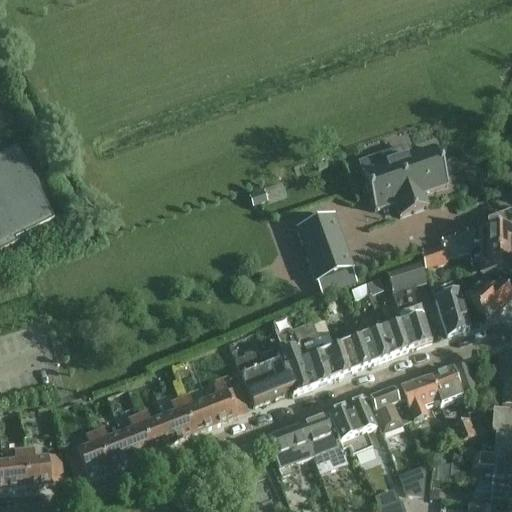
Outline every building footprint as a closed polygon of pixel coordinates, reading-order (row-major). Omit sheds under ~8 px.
[(414,145),(364,162),(368,173),(368,174),(381,211),(402,204),(406,217),(434,208),(430,194),(454,186),(441,148),(418,156),(414,145)] [(0,258),(15,251),(13,247),(52,228),(38,200),(37,193),(34,187),(29,183),(15,155),(0,162),(0,258)] [(264,174),(273,213),(301,206),(292,168),(264,174)] [(262,194),(248,199),(251,209),(266,204),(262,194)] [(364,283),(338,207),(300,221),(326,296),(364,283)] [(474,236),(474,257),(511,255),(511,242),(511,234),(511,217),(485,228),(486,235),(474,236)] [(419,259),(419,261),(423,274),(446,267),(441,252),(439,252),(419,259)] [(511,278),(511,255),(474,257),(475,278),(480,278),(480,280),(511,278)] [(392,298),(412,292),(424,288),(417,268),(405,272),(406,276),(386,283),(392,298)] [(375,283),(364,288),(367,297),(368,300),(380,295),(375,283)] [(484,327),(511,302),(498,287),(484,299),(478,292),(464,304),(484,327)] [(364,288),(349,294),(353,303),(367,297),(364,288)] [(412,292),(392,298),(400,320),(403,328),(413,355),(431,348),(430,347),(419,314),(412,292)] [(445,341),(468,333),(456,297),(433,305),(445,341)] [(403,328),(382,335),(393,362),(413,355),(403,328)] [(382,335),(363,343),(373,370),(393,362),(382,335)] [(363,343),(323,358),(334,385),(373,370),(363,343)] [(303,356),(299,357),(313,393),(334,385),(323,358),(320,349),(303,356)] [(276,361),(271,363),(285,398),(289,396),(291,401),(313,393),(299,357),(298,357),(297,352),(275,360),(276,361)] [(252,411),(285,398),(271,363),(260,367),(256,357),(234,366),(238,375),(252,411)] [(511,411),(511,361),(499,360),(498,370),(504,371),(500,411),(511,411)] [(451,372),(450,372),(461,401),(475,396),(466,368),(452,373),(451,372)] [(450,372),(428,381),(437,407),(438,410),(461,401),(450,372)] [(421,413),(437,407),(428,381),(399,392),(399,393),(407,415),(401,417),(405,428),(411,426),(411,427),(425,422),(421,413)] [(215,400),(203,404),(213,430),(246,418),(236,392),(225,396),(221,386),(212,390),(215,400)] [(399,393),(395,395),(369,405),(375,421),(373,422),(381,440),(401,432),(400,430),(405,428),(401,417),(407,415),(399,393)] [(188,399),(178,403),(192,439),(213,430),(203,404),(191,409),(188,399)] [(173,416),(160,421),(171,447),(192,439),(178,403),(169,407),(173,416)] [(327,421),(335,442),(339,453),(346,451),(352,459),(369,452),(364,438),(374,435),(363,407),(327,421)] [(145,416),(135,420),(150,455),(171,447),(160,421),(149,425),(145,416)] [(485,424),(491,425),(490,439),(493,439),(494,439),(511,440),(511,417),(492,416),(486,416),(485,424)] [(130,433),(118,437),(129,463),(150,455),(135,420),(127,423),(130,433)] [(324,422),(301,430),(308,447),(306,447),(312,461),(318,479),(344,470),(340,457),(335,442),(331,443),(324,422)] [(458,448),(475,441),(466,423),(450,430),(458,448)] [(277,473),(312,461),(306,447),(308,447),(301,430),(265,443),(277,473)] [(103,432),(93,436),(107,472),(129,463),(118,437),(106,442),(103,432)] [(93,436),(86,439),(84,440),(88,449),(64,458),(74,484),(107,472),(93,436)] [(480,451),(479,462),(481,461),(511,464),(511,440),(494,439),(494,440),(493,452),(480,451)] [(32,452),(22,453),(26,491),(62,488),(59,460),(33,462),(32,452)] [(13,465),(1,466),(4,494),(26,491),(22,453),(12,454),(13,465)] [(441,453),(433,455),(436,467),(444,465),(441,453)] [(491,476),(490,486),(511,487),(511,464),(481,461),(479,462),(471,464),(470,473),(491,476)] [(431,470),(430,483),(449,484),(449,467),(431,470)] [(404,499),(422,501),(425,469),(397,480),(404,499)] [(489,496),(473,495),(472,507),(511,510),(511,487),(490,486),(489,496)] [(429,491),(428,501),(437,502),(439,492),(429,491)] [(372,500),(376,511),(382,511),(399,506),(391,494),(372,500)]
